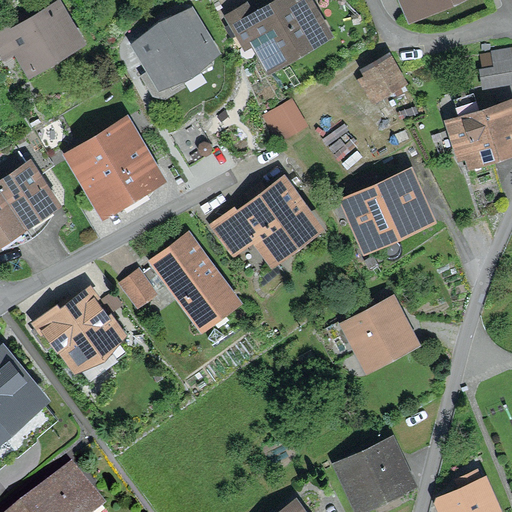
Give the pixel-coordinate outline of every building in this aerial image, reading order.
[(270,0),(275,8),(254,20),(246,6),(229,16),(237,30),(250,23),(272,59),(319,31),(305,7),(310,4),(308,0),(270,0)] [(406,0),(411,11),(431,3),(429,0),(406,0)] [(17,45),(30,67),(76,39),(57,7),(24,27),(20,20),(0,31),(0,47),(4,53),(17,45)] [(164,96),(182,85),(175,74),(211,52),(188,13),(175,21),(171,15),(159,20),(148,29),(152,35),(139,43),(154,69),(143,75),(154,93),(164,96)] [(482,70),(484,85),(511,80),(511,51),(511,49),(494,52),(497,68),(482,70)] [(359,78),(370,97),(401,79),(388,57),(364,71),(366,74),(359,78)] [(265,115),(279,139),(305,124),(291,100),(265,115)] [(450,125),(462,160),(511,144),(511,104),(483,113),(450,125)] [(72,155),(103,206),(156,174),(125,123),(72,155)] [(171,136),(187,162),(199,154),(184,128),(171,136)] [(52,200),(29,165),(0,184),(0,189),(26,228),(42,218),(37,210),(52,200)] [(351,202),(368,240),(424,215),(406,177),(377,190),(370,174),(347,184),(354,201),(351,202)] [(255,235),(270,255),(313,222),(284,182),(241,214),(236,208),(215,224),(235,250),(255,235)] [(0,235),(6,232),(11,239),(26,228),(0,189),(0,235)] [(155,261),(198,319),(231,295),(188,237),(155,261)] [(122,282),(137,303),(153,291),(138,270),(122,282)] [(61,343),(85,375),(127,344),(88,292),(59,313),(56,309),(39,322),(41,324),(33,330),(46,347),(54,341),(57,346),(61,343)] [(101,300),(108,310),(119,303),(111,292),(101,300)] [(367,363),(412,339),(391,299),(346,323),(344,319),(318,333),(333,359),(358,346),(367,363)] [(1,351),(0,352),(0,461),(55,415),(1,351)] [(342,466),(359,501),(406,478),(389,444),(342,466)] [(52,483),(54,486),(25,509),(26,511),(81,511),(91,504),(75,484),(81,480),(72,467),(52,483)] [(443,501),(447,511),(494,511),(476,472),(464,478),(469,489),(443,501)] [(282,511),(300,511),(294,503),(282,511)]
